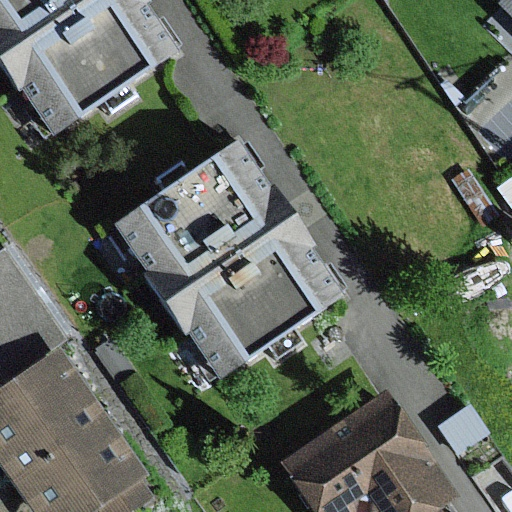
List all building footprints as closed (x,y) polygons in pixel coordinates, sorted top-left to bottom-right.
[(0,0),(0,73),(46,141),(95,108),(106,123),(138,101),(129,88),(173,58),(132,0),(0,0)] [(511,0),(505,0),(495,11),(511,27),(511,0)] [(155,200),(108,232),(213,383),(262,350),(272,365),(305,343),(296,330),(339,300),(234,148),(188,179),(178,165),(146,187),(155,200)] [(8,252),(0,257),(0,376),(63,334),(8,252)] [(331,329),(313,341),(331,367),(349,355),(331,329)] [(111,342),(93,354),(124,402),(142,390),(111,342)] [(55,357),(0,395),(0,472),(28,511),(142,511),(158,501),(55,357)] [(392,396),(278,467),(306,511),(440,511),(458,501),(392,396)] [(469,408),(438,429),(457,458),(489,437),(469,408)]
